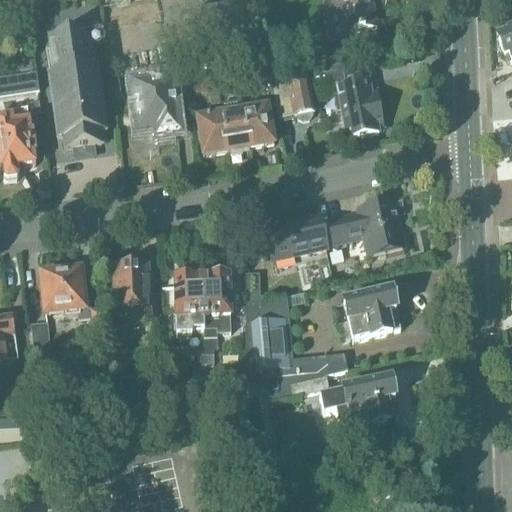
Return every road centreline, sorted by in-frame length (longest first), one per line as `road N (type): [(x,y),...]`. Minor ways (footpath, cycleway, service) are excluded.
road 1 (residential): [(0,234),(274,198),(468,148)]
road 2 (secondary): [(477,511),(468,148)]
road 3 (secondary): [(468,148),(458,0)]
